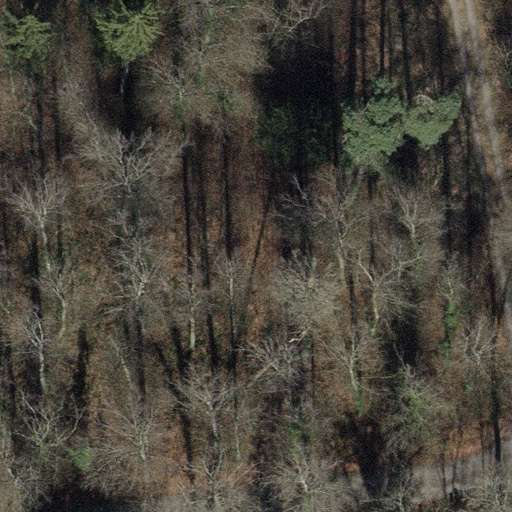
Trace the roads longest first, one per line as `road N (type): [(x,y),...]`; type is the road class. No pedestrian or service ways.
road 1 (track): [(280,511),(511,477)]
road 2 (track): [(476,0),(511,203)]
